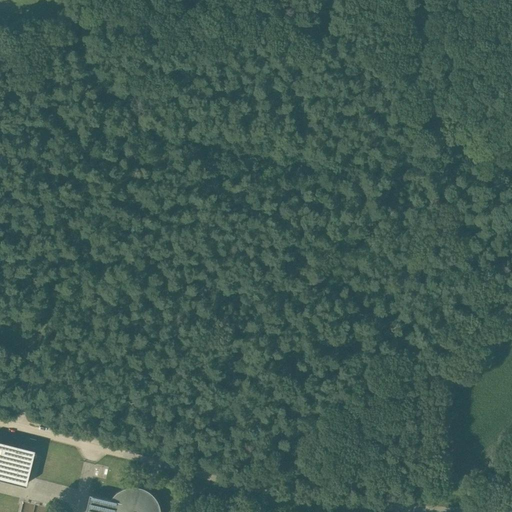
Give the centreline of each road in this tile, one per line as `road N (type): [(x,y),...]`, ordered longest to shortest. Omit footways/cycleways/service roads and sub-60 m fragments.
road 1 (unclassified): [(484,511),(314,498),(19,427)]
road 2 (track): [(109,86),(150,127),(300,161),(450,159),(511,137)]
road 3 (track): [(19,427),(109,86)]
